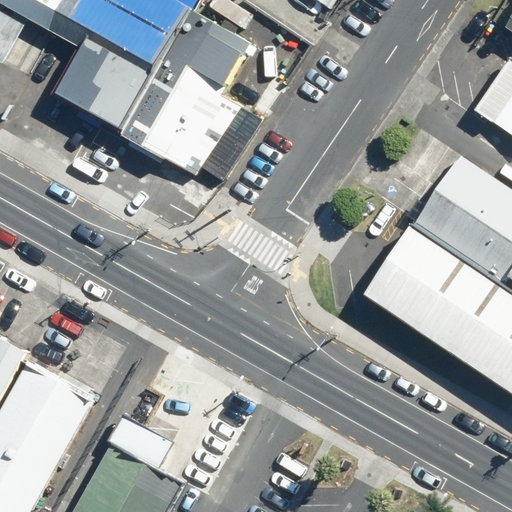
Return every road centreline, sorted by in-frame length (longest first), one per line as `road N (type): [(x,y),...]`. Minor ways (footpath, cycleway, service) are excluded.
road 1 (residential): [(428,0),(216,321)]
road 2 (secondary): [(216,321),(511,489)]
road 3 (secondary): [(0,198),(216,321)]
